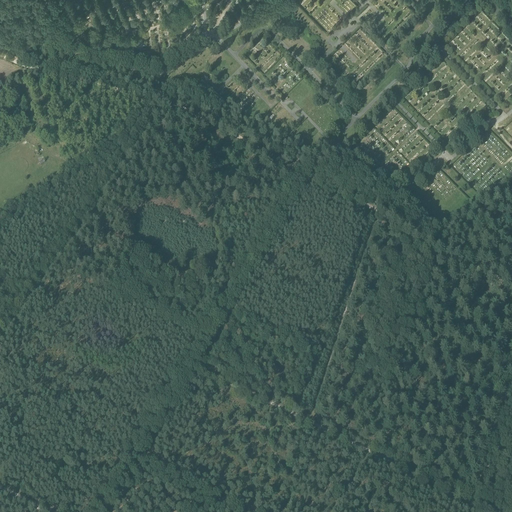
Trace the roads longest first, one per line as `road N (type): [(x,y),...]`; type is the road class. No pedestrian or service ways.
road 1 (track): [(499,511),(195,364)]
road 2 (track): [(302,170),(164,100),(0,54)]
road 3 (track): [(164,100),(0,337)]
road 4 (track): [(309,421),(379,207)]
road 5 (track): [(195,364),(302,170)]
road 6 (track): [(419,474),(493,272)]
road 7 (track): [(105,511),(195,364)]
road 8 (track): [(436,248),(379,207),(302,170)]
